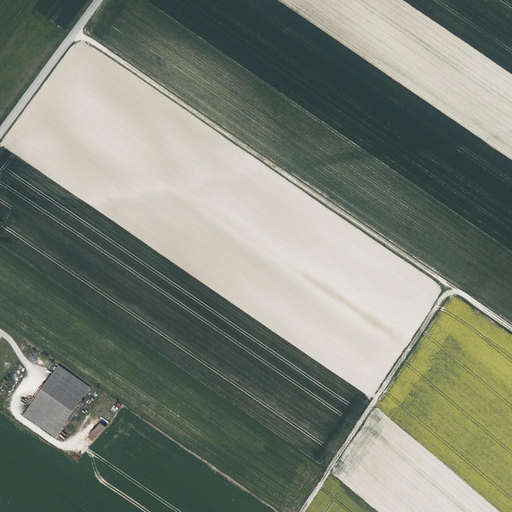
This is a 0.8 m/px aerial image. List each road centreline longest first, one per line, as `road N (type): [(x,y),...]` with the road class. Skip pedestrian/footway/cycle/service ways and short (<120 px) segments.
road 1 (track): [(74,30),(511,328)]
road 2 (track): [(193,511),(108,456),(67,449),(19,418),(30,368),(0,331)]
road 3 (track): [(299,511),(449,285)]
road 4 (tertiary): [(97,0),(0,135)]
